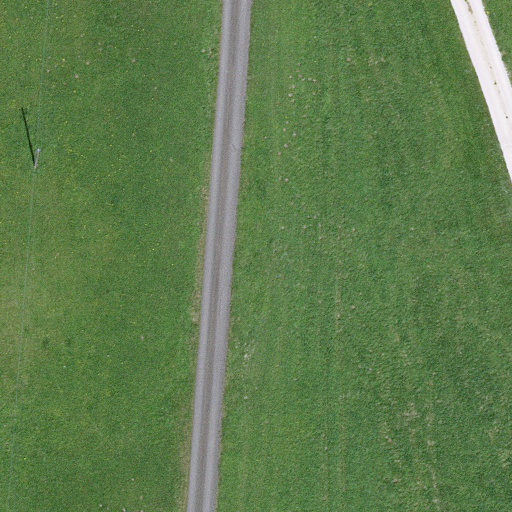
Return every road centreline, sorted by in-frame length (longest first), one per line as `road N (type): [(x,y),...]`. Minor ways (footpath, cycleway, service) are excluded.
road 1 (unclassified): [(198,511),(236,0)]
road 2 (track): [(460,0),(511,141)]
